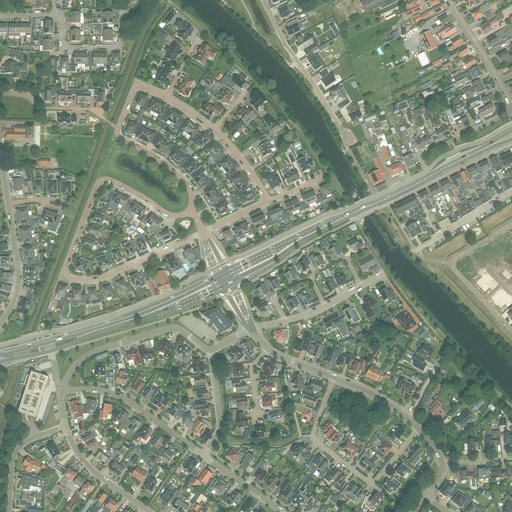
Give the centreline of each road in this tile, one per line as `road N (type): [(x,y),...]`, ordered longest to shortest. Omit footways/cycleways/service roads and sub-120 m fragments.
road 1 (residential): [(192,209),(169,215),(127,187),(99,181),(67,276),(98,279),(204,232)]
road 2 (residential): [(334,378),(312,438),(367,482),(375,483),(419,429)]
road 3 (residential): [(167,97),(138,82),(117,138),(180,177),(192,209)]
road 4 (primary): [(220,277),(134,316),(48,342)]
road 5 (primary): [(51,350),(223,285)]
road 6 (residential): [(60,393),(97,351),(172,328),(211,352)]
road 7 (residential): [(204,454),(118,396),(60,393)]
road 8 (residential): [(263,0),(347,136)]
road 9 (primary): [(342,218),(477,151)]
road 10 (residential): [(511,192),(416,250),(452,263)]
road 11 (residential): [(54,15),(61,15),(62,47),(116,48),(122,11)]
road 12 (primary): [(230,282),(342,218)]
road 13 (primary): [(342,218),(226,274)]
road 14 (residential): [(0,323),(18,285),(8,204)]
road 15 (residential): [(149,511),(84,463),(66,427)]
